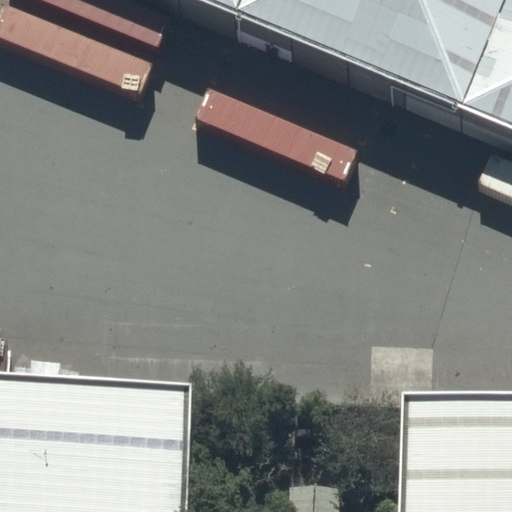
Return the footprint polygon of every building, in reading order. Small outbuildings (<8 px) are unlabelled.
[(511,0),(114,0),(511,167),(511,0)] [(39,61),(0,45),(0,139),(159,202),(134,265),(166,278),(197,200),(165,187),(190,123),(58,71),(65,53),(45,45),(39,61)] [(26,166),(13,198),(87,228),(100,197),(26,166)] [(422,245),(347,213),(325,265),(400,297),(422,245)] [(470,266),(430,251),(418,282),(444,292),(443,295),(457,300),(455,304),(511,324),(511,284),(496,278),(500,269),(473,259),(470,266)] [(179,511),(181,416),(0,411),(0,511),(179,511)] [(511,511),(511,414),(398,412),(395,511),(511,511)]
